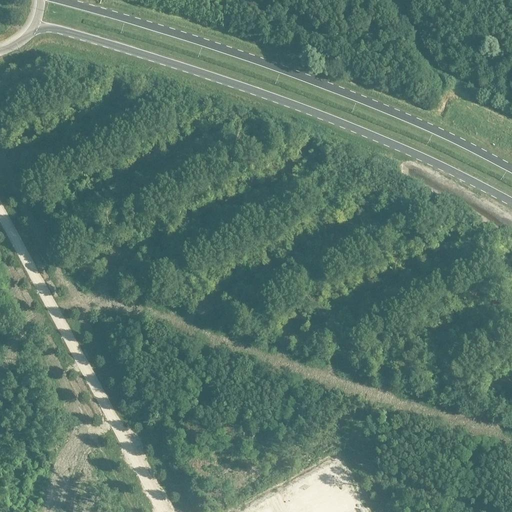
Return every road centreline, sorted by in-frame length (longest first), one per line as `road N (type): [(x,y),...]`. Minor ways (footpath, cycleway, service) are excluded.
road 1 (tertiary): [(27,29),(66,32),(262,96),(410,152),(511,205)]
road 2 (tertiary): [(511,171),(418,123),(247,58),(53,0)]
road 3 (residential): [(163,511),(0,213)]
